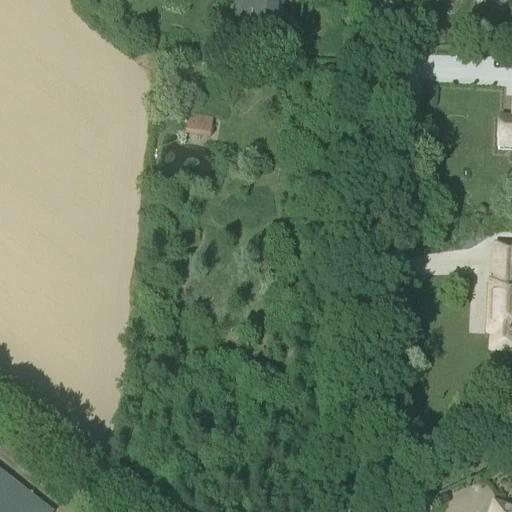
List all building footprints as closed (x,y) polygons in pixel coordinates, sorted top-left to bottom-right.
[(280,50),(281,0),(236,0),(236,26),(250,26),(249,49),(280,50)] [(214,121),(189,116),(186,136),(210,140),(214,121)] [(511,118),(511,121),(499,120),(497,152),(511,152),(511,118)] [(511,248),(497,248),(495,284),(491,284),(490,304),(494,304),(494,316),(489,316),(488,336),(511,336),(511,248)] [(471,333),(484,333),(484,319),(472,319),(471,333)] [(0,511),(47,511),(0,474),(0,511)]
